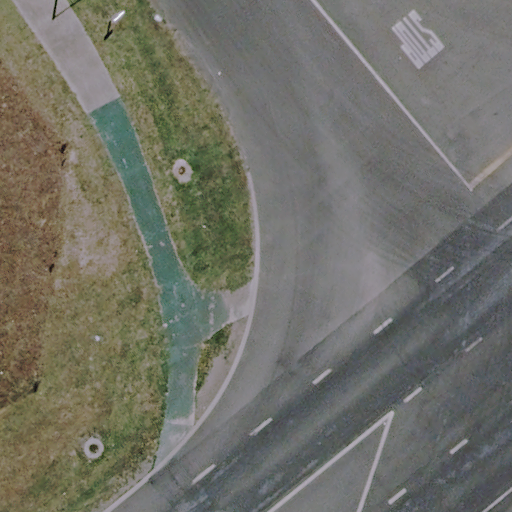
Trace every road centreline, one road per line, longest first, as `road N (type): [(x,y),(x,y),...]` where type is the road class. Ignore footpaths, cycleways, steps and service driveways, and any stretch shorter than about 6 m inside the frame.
road 1 (unclassified): [(511,188),(354,0)]
road 2 (primary): [(352,511),(511,379)]
